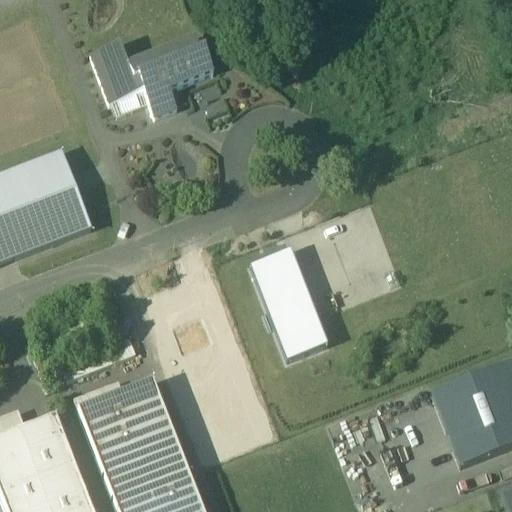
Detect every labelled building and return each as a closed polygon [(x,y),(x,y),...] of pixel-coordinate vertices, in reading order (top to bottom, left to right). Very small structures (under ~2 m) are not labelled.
[(192,45),(126,71),(118,49),(89,61),(108,111),(142,98),(153,125),(176,115),(169,97),(212,80),(203,57),(198,59),(192,45)] [(60,159),(0,182),(0,270),(90,236),(60,159)] [(288,257),(248,273),(287,367),(327,351),(288,257)] [(511,368),(433,399),(461,472),(511,452),(511,368)] [(198,511),(151,389),(77,417),(113,511),(198,511)] [(87,511),(54,426),(0,447),(0,507),(1,511),(87,511)] [(511,511),(511,497),(499,503),(502,511),(511,511)]
